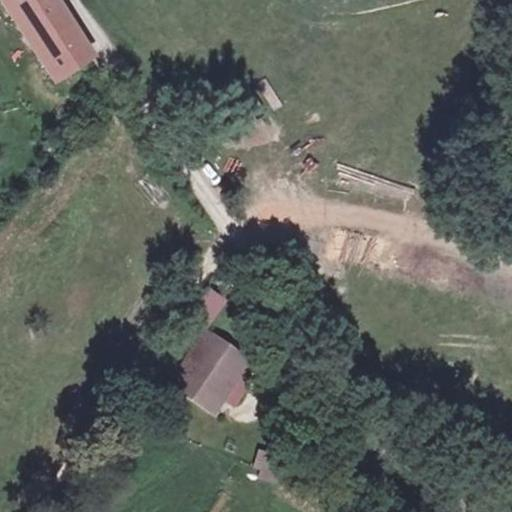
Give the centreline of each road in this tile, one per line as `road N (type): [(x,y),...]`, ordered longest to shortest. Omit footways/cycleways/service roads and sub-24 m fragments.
road 1 (unclassified): [(69,0),(240,236),(364,511)]
road 2 (track): [(29,511),(232,225)]
road 3 (track): [(240,236),(511,238)]
